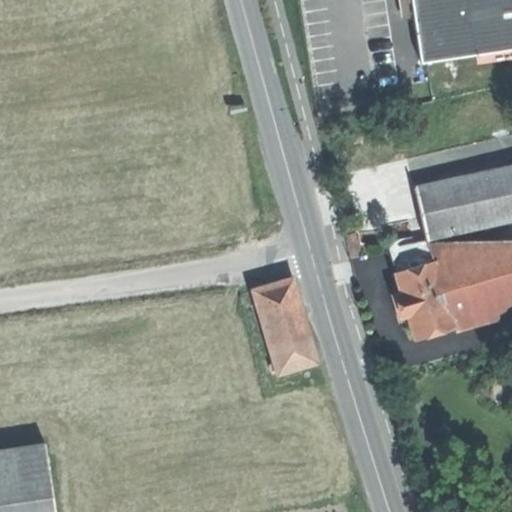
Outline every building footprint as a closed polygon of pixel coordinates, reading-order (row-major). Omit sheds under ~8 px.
[(394,0),(398,21),(410,19),(407,0),(394,0)] [(511,52),(511,0),(407,0),(410,19),(418,68),(476,58),(511,52)] [(511,60),(511,52),(476,58),(477,66),(511,60)] [(420,217),(426,242),(511,221),(511,166),(414,190),(420,217)] [(473,323),(511,312),(511,221),(426,242),(433,263),(445,305),(466,299),(473,323)] [(387,253),(394,275),(433,263),(426,242),(387,253)] [(400,296),(406,317),(445,305),(433,263),(394,275),(400,296)] [(289,279),(253,290),(270,349),(307,338),(299,310),(289,279)] [(400,321),(407,319),(406,317),(400,296),(393,298),(396,309),(400,321)] [(452,329),(473,323),(466,299),(445,305),(452,329)] [(413,340),(452,329),(445,305),(406,317),(407,319),(413,340)] [(314,361),(307,338),(270,349),(274,363),(269,364),(271,371),(277,369),(278,372),(314,361)] [(0,450),(0,511),(55,511),(45,444),(0,450)]
